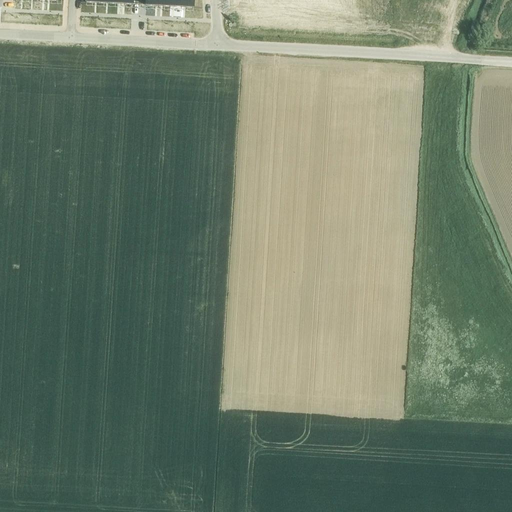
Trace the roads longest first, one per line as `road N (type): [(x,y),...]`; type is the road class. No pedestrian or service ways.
road 1 (unclassified): [(214,44),(511,60)]
road 2 (residential): [(71,36),(214,44)]
